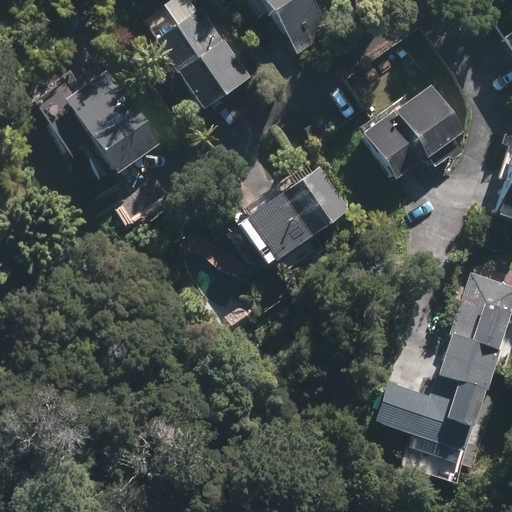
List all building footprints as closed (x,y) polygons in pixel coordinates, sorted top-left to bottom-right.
[(258,0),(290,44),(316,25),(298,0),(258,0)] [(196,17),(155,45),(198,107),(239,79),(196,17)] [(511,32),(502,39),(511,54),(511,32)] [(100,80),(64,106),(111,173),(148,148),(100,80)] [(423,91),(361,133),(389,173),(450,131),(423,91)] [(511,150),(491,214),(511,220),(511,150)] [(310,175),(245,220),(270,256),(335,211),(310,175)] [(465,279),(428,400),(382,386),(372,419),(417,434),(458,446),(468,413),(506,291),(465,279)]
